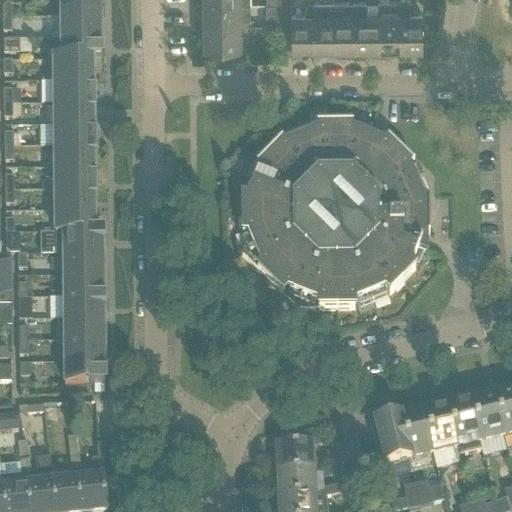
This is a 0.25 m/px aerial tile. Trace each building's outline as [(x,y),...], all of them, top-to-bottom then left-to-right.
[(100,19),(100,0),(60,0),(60,20),(100,19)] [(409,15),(408,0),(398,0),(399,3),(399,48),(422,48),(421,15),(409,15)] [(356,3),(349,4),(334,4),(334,16),(335,49),(356,48),(356,3)] [(362,3),(356,3),(356,48),(378,48),(377,16),(366,16),(365,4),(362,3)] [(378,3),(378,16),(377,16),(378,48),(399,48),(399,3),(378,3)] [(291,49),(313,49),(312,4),(304,4),(304,16),(290,16),(291,49)] [(321,4),(312,4),(313,49),(335,49),(334,16),(322,16),(321,4)] [(265,5),(265,18),(285,18),(285,5),(265,5)] [(3,20),(12,20),(11,6),(7,6),(2,10),(3,20)] [(237,6),(205,6),(205,28),(250,27),(250,21),(237,19),(237,6)] [(100,19),(60,20),(61,41),(101,41),(101,40),(100,19)] [(12,20),(3,20),(3,34),(12,34),(12,20)] [(250,27),(205,28),(205,50),(237,50),(237,36),(250,33),(250,27)] [(19,41),(3,42),(3,56),(20,56),(19,41)] [(61,41),(61,62),(61,63),(101,63),(101,41),(61,41)] [(61,63),(61,62),(53,62),(53,84),(93,84),(93,83),(93,75),(101,75),(101,63),(61,63)] [(12,63),(3,63),(3,77),(12,77),(12,63)] [(93,85),(93,84),(53,84),(53,106),(93,105),(93,85)] [(4,106),(13,106),(12,92),(3,92),(4,106)] [(93,127),(93,105),(53,106),(54,128),(94,127),(93,127)] [(13,121),(13,106),(4,106),(4,121),(13,121)] [(246,201),(241,201),(242,258),(282,298),(288,303),(297,312),(322,312),(325,312),(354,312),(354,307),(357,306),(383,295),(386,293),(390,297),(415,271),(411,268),(413,265),(418,252),(424,255),(427,256),(427,255),(418,251),(425,235),(428,235),(429,235),(429,199),(424,199),(423,197),(412,170),(411,167),(414,164),(388,139),(385,142),(382,141),(355,130),(352,129),(352,125),(316,125),(316,129),(313,131),(287,142),(284,143),(281,140),(256,165),(259,168),(258,171),(247,198),(246,201)] [(94,127),(54,128),(54,149),(94,149),(93,128),(94,128),(94,127)] [(4,149),(13,149),(13,135),(4,135),(4,149)] [(13,149),(4,149),(4,164),(13,164),(13,149)] [(94,170),(94,149),(54,149),(54,171),(94,170)] [(94,170),(54,171),(54,192),(94,192),(94,171),(94,170)] [(5,193),(14,193),(14,178),(5,178),(5,193)] [(94,213),(94,192),(54,192),(54,214),(95,214),(95,213),(94,213)] [(14,193),(5,193),(5,207),(14,207),(14,193)] [(95,214),(54,214),(55,236),(103,235),(102,222),(94,222),(94,214),(95,214)] [(14,221),(5,222),(5,236),(14,236),(14,221)] [(103,235),(55,236),(55,258),(63,258),(63,257),(103,257),(103,256),(103,235)] [(19,236),(14,236),(5,236),(5,251),(10,256),(19,256),(19,236)] [(17,258),(17,272),(26,272),(26,257),(17,258)] [(103,257),(63,257),(63,258),(63,279),(103,278),(103,257)] [(0,305),(11,306),(11,263),(0,263),(0,305)] [(103,300),(103,278),(63,279),(63,301),(103,300)] [(18,301),(27,301),(27,287),(18,287),(18,301)] [(103,300),(63,301),(64,322),(104,322),(104,321),(103,321),(103,300)] [(31,301),(27,301),(18,301),(18,323),(31,322),(31,301)] [(0,327),(11,327),(11,315),(0,314),(0,327)] [(104,322),(64,322),(64,344),(104,343),(103,322),(104,322)] [(18,344),(27,344),(27,330),(18,330),(18,344)] [(104,343),(64,344),(64,365),(104,365),(104,364),(104,343)] [(27,359),(27,344),(18,344),(18,359),(27,359)] [(30,365),(20,366),(20,379),(31,379),(30,365)] [(104,365),(64,365),(64,388),(104,387),(104,366),(104,365)] [(11,368),(0,368),(0,384),(11,384),(11,368)] [(511,436),(511,392),(492,397),(502,439),(511,436)] [(492,397),(469,403),(479,445),(502,439),(492,397)] [(481,453),(479,445),(469,403),(446,408),(456,450),(458,458),(481,453)] [(446,408),(422,414),(432,456),(456,450),(446,408)] [(432,456),(422,414),(399,419),(409,461),(432,456)] [(19,416),(0,417),(0,433),(20,431),(19,416)] [(412,473),(409,461),(399,419),(375,425),(379,443),(374,444),(380,469),(388,467),(391,478),(412,473)] [(357,437),(342,441),(346,455),(348,463),(362,460),(357,437)] [(73,457),(78,456),(77,438),(67,439),(69,454),(73,454),(73,457)] [(27,444),(19,445),(20,460),(24,460),(25,463),(29,462),(27,444)] [(93,480),(77,481),(80,511),(106,511),(104,491),(118,489),(117,482),(113,445),(99,446),(97,447),(98,461),(91,462),(93,480)] [(278,473),(312,472),(311,447),(277,448),(278,473)] [(73,454),(69,454),(71,474),(80,473),(78,456),(73,457),(73,454)] [(323,470),(340,466),(337,457),(321,461),(323,470)] [(39,486),(27,487),(30,511),(55,511),(52,484),(53,484),(50,459),(36,461),(39,486)] [(24,460),(20,460),(22,477),(22,478),(27,478),(30,478),(29,462),(25,463),(24,460)] [(312,472),(278,473),(279,498),(313,497),(312,472)] [(22,477),(1,479),(5,511),(30,511),(27,487),(27,478),(22,478),(22,477)] [(53,484),(52,484),(55,511),(80,511),(77,481),(53,484)] [(354,483),(340,486),(341,490),(338,491),(339,496),(356,491),(354,483)] [(340,486),(323,490),(324,495),(325,499),(339,496),(338,491),(341,490),(340,486)] [(430,491),(433,506),(444,503),(440,489),(430,491)] [(324,495),(313,497),(279,498),(279,511),(325,511),(325,499),(324,495)] [(392,511),(406,511),(407,511),(405,501),(390,505),(392,511)] [(509,511),(505,501),(496,505),(498,511),(509,511)]
